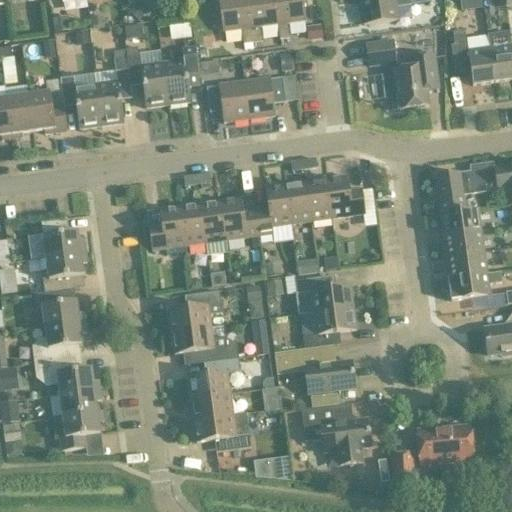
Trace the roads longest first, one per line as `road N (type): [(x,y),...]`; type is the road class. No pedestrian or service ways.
road 1 (residential): [(173,511),(160,494),(140,338),(116,296),(98,175)]
road 2 (residential): [(98,175),(350,145),(400,153)]
road 3 (residential): [(400,153),(420,333)]
road 4 (residential): [(420,333),(394,358),(395,386),(409,397),(447,392),(451,348)]
